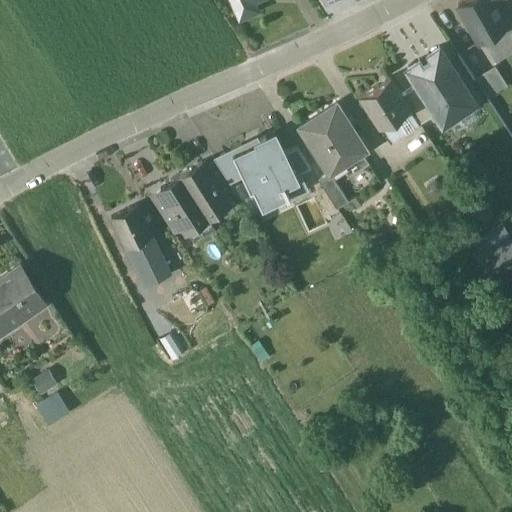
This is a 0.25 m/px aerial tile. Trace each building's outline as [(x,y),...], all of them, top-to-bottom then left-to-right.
[(226,0),(240,28),(258,20),(254,11),(277,0),(226,0)] [(322,0),(328,8),(340,0),(322,0)] [(511,0),(488,0),(486,1),(493,15),(511,5),(511,0)] [(493,15),(486,1),(457,17),(479,54),(483,52),(507,38),(493,15)] [(511,40),(509,42),(507,38),(483,52),(502,82),(511,76),(511,40)] [(475,114),(440,58),(427,66),(431,72),(424,77),(420,71),(408,79),(418,96),(404,105),(401,106),(403,108),(410,119),(420,134),(437,123),(443,134),(452,128),(453,126),(464,119),(466,119),(475,114)] [(508,98),(496,78),(475,91),(488,111),(508,98)] [(401,106),(390,88),(361,107),(381,138),(410,119),(403,108),(401,106)] [(367,162),(336,114),(299,137),(329,184),(329,185),(331,184),(367,162)] [(410,119),(381,138),(391,153),(420,134),(410,119)] [(265,210),(268,216),(307,197),(300,183),(293,186),(283,164),(270,138),(231,157),(243,183),(248,194),(251,192),(261,212),(265,210)] [(310,178),(296,156),(283,164),(293,186),(300,183),(310,178)] [(228,191),(243,183),(231,157),(213,167),(228,191)] [(228,191),(213,167),(202,174),(223,207),(234,200),(228,191)] [(208,226),(228,214),(223,207),(202,174),(201,172),(181,185),(208,226)] [(331,184),(329,185),(329,184),(319,191),(337,220),(349,212),(331,184)] [(208,226),(181,185),(159,199),(160,201),(161,203),(181,234),(185,241),(208,226)] [(172,239),(181,234),(161,203),(160,201),(151,207),(172,239)] [(483,208),(464,221),(477,241),(496,227),(483,208)] [(150,242),(136,214),(110,227),(124,255),(150,243),(150,242)] [(468,253),(484,283),(511,269),(511,248),(505,234),(468,253)] [(150,243),(124,255),(143,293),(168,281),(153,248),(150,242),(150,243)] [(0,339),(44,310),(20,274),(0,287),(0,339)] [(54,393),(44,379),(31,388),(42,402),(54,393)] [(67,419),(56,402),(38,414),(49,431),(67,419)]
